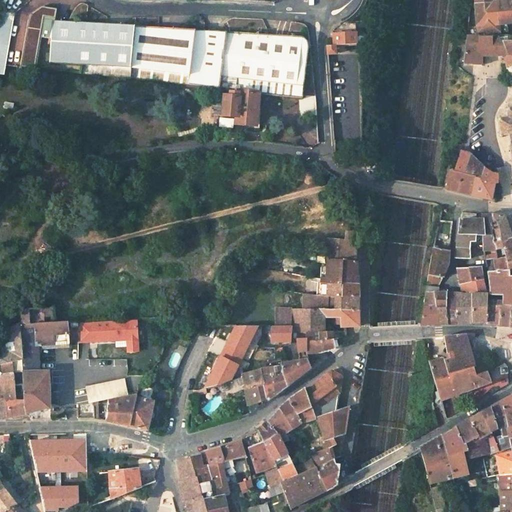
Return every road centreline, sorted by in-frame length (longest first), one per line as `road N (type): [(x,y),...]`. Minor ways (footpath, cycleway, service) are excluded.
road 1 (residential): [(320,157),(238,146),(107,159),(0,141)]
road 2 (residential): [(96,0),(126,9),(316,15)]
road 3 (tertiary): [(171,446),(254,421),(350,347)]
road 4 (residential): [(511,386),(342,486)]
road 5 (tertiary): [(0,427),(81,426),(171,446)]
road 6 (residential): [(367,184),(363,337)]
road 7 (tertiary): [(363,337),(472,329),(511,338)]
road 8 (residential): [(350,347),(345,393),(353,405),(342,486)]
road 9 (residential): [(316,15),(320,157)]
road 10 (residential): [(507,208),(489,130),(490,90)]
